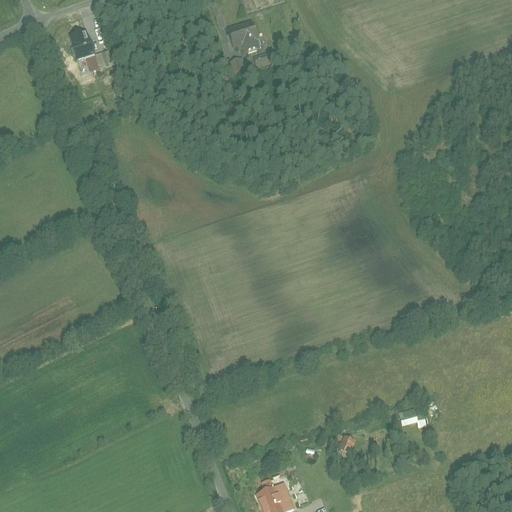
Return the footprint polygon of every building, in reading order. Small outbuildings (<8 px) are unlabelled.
[(242,0),(246,12),(280,1),(279,0),(242,0)] [(252,23),(226,31),(233,52),(241,49),(243,56),(260,51),(252,23)] [(85,32),(68,38),(76,63),(85,60),(89,74),(98,71),(85,32)] [(245,61),(231,65),(235,77),(249,72),(245,61)] [(419,429),(428,428),(427,416),(419,417),(418,412),(402,414),(404,428),(419,426),(419,429)] [(285,511),(277,490),(259,497),(264,511),(285,511)]
